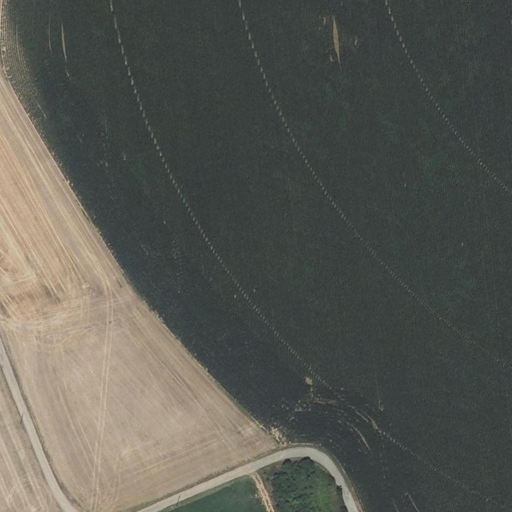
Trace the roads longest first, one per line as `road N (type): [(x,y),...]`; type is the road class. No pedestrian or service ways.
road 1 (track): [(141,511),(280,457),(306,455),(327,464),(350,511)]
road 2 (track): [(0,353),(70,511)]
